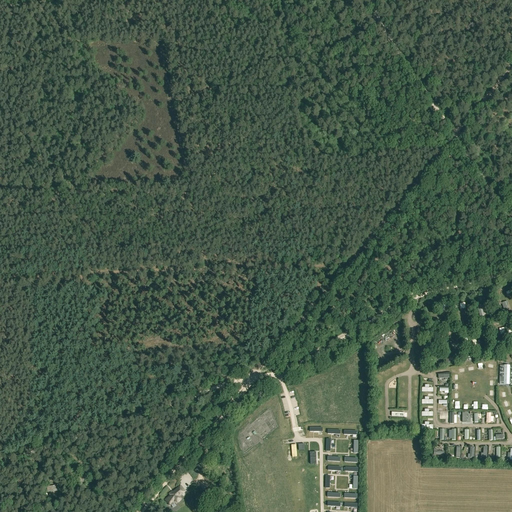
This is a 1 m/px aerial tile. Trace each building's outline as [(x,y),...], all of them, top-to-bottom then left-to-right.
[(475,337),(472,339),(477,349),(480,348),(475,337)] [(486,421),(494,421),(494,416),(491,415),(492,412),(487,412),(486,421)] [(308,425),(308,434),(322,434),(322,425),(308,425)] [(326,426),(326,435),(340,436),(340,427),(326,426)] [(343,427),(342,435),(356,436),(356,427),(343,427)] [(350,438),(349,452),(358,452),(359,438),(350,438)] [(326,439),(326,452),(334,452),(335,439),(326,439)] [(326,453),(326,462),(339,463),(340,454),(326,453)] [(344,453),(343,462),(357,463),(358,454),(344,453)] [(325,463),(324,472),(338,473),(339,464),(325,463)] [(344,464),(343,473),(357,474),(357,465),(344,464)] [(86,474),(75,478),(77,483),(88,478),(86,474)] [(323,475),(323,487),(331,488),(332,475),(323,475)] [(349,475),(348,489),(357,489),(358,476),(349,475)] [(170,495),(164,500),(169,506),(173,503),(173,502),(174,500),(176,503),(177,502),(178,502),(180,501),(180,500),(181,499),(179,497),(178,495),(180,493),(182,494),(183,496),(188,492),(191,492),(192,491),(194,490),(196,488),(198,486),(191,479),(183,486),(187,491),(184,493),(184,492),(185,491),(181,486),(173,493),(172,492),(169,494),(170,495)] [(326,489),(326,498),(340,498),(340,490),(326,489)] [(343,490),(343,499),(357,500),(357,491),(343,490)] [(326,500),(326,509),(340,510),(340,501),(326,500)] [(343,500),(343,509),(357,510),(357,501),(343,500)]
